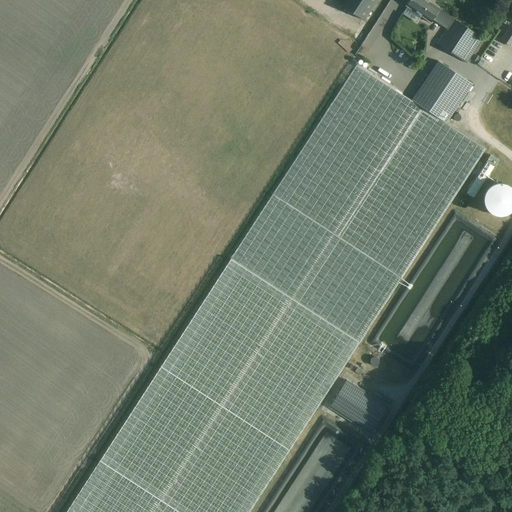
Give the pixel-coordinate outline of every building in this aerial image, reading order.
[(331,0),(365,21),(378,0),(331,0)] [(483,38),(425,0),(410,0),(406,6),(431,23),(434,19),(447,29),(437,44),(466,63),(483,38)] [(296,14),(289,20),(297,20),(299,23),(294,31),(288,24),(288,64),(283,64),(283,60),(280,65),(288,70),(288,82),(289,80),(301,81),(297,88),(308,94),(308,85),(314,92),(336,73),(351,49),(351,46),(344,42),(324,42),(324,46),(314,46),(314,31),(305,25),(310,25),(308,23),(309,22),(296,14)] [(511,18),(511,27),(511,26),(501,40),(511,47),(511,45),(511,18)] [(261,28),(248,44),(269,60),(277,51),(280,53),(283,50),(278,46),(284,38),(275,30),(271,27),(266,33),(261,28)] [(183,41),(175,42),(178,58),(186,57),(183,41)] [(270,69),(273,69),(274,63),(250,59),(249,64),(260,66),(259,73),(269,74),(270,69)] [(356,66),(65,511),(249,511),(275,472),(485,149),(447,124),(446,123),(473,84),(472,84),(466,80),(439,61),(438,62),(433,69),(412,101),(376,79),(357,65),(356,66)] [(403,90),(407,85),(385,68),(382,73),(403,90)] [(198,139),(204,136),(197,122),(191,125),(198,139)] [(497,187),(494,189),(492,190),(489,193),(488,195),(486,198),(486,201),(486,204),(486,207),(488,210),(489,213),(491,215),(494,217),(497,218),(500,219),(503,219),(506,219),(509,218),(511,216),(511,215),(511,189),(509,188),(506,187),(503,186),(500,187),(497,187)] [(347,380),(329,407),(371,435),(389,408),(347,380)]
